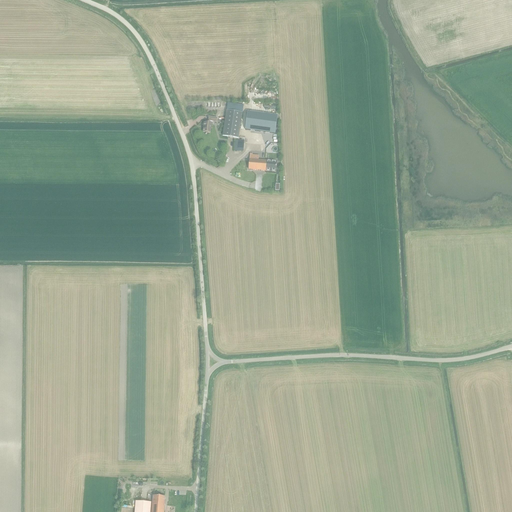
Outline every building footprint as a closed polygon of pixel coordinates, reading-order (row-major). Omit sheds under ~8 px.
[(227,110),(223,136),(238,138),(242,113),(227,110)] [(248,112),(245,130),(275,134),(278,116),(248,112)] [(204,126),(203,132),(211,133),(212,121),(217,122),(217,118),(209,117),(208,120),(209,120),(209,122),(203,121),(203,125),(204,126)] [(235,140),(234,151),(244,152),(244,141),(235,140)] [(249,164),(249,169),(266,171),(267,161),(257,160),(257,157),(252,157),(252,155),(250,155),(250,156),(249,164)] [(276,172),(277,162),(267,161),(266,171),(276,172)] [(153,495),(153,501),(145,501),(143,511),(163,511),(165,496),(153,495)]
